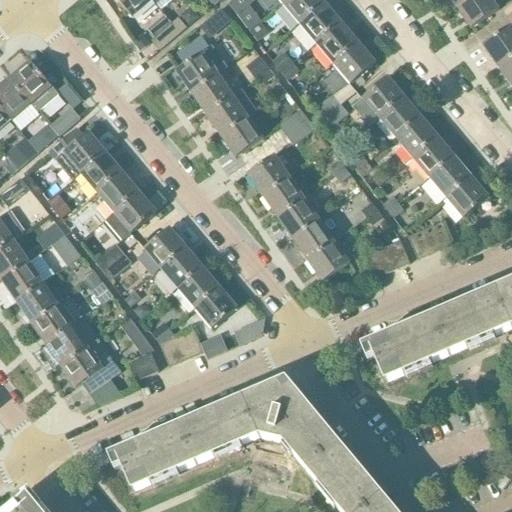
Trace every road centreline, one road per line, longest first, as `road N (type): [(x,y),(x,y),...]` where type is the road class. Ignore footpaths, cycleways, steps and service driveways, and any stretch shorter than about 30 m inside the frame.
road 1 (residential): [(298,347),(285,309),(30,10)]
road 2 (residential): [(39,459),(298,347)]
road 3 (residential): [(298,347),(511,255)]
road 4 (residential): [(511,169),(368,0)]
road 5 (residential): [(414,511),(308,381),(298,347)]
